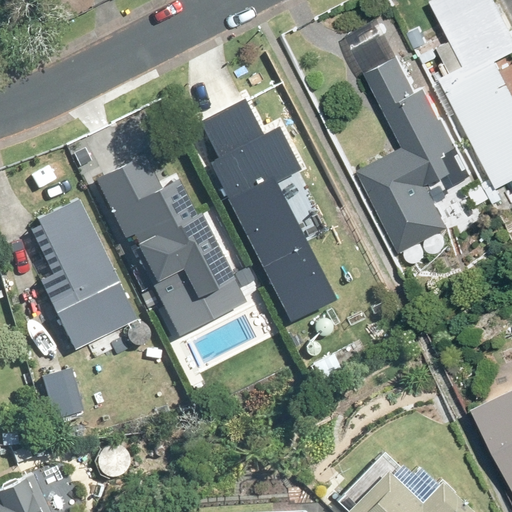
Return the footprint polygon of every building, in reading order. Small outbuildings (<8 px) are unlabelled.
[(443,80),(433,84),(449,115),(458,110),(495,182),(497,186),(511,178),(511,61),(501,67),(495,56),(511,47),(511,28),(497,0),(433,0),(466,64),(441,77),(443,80)] [(417,31),(410,35),(415,46),(423,43),(417,31)] [(456,181),(477,171),(463,143),(457,146),(425,85),(415,90),(397,55),(366,70),(405,145),(358,169),(400,250),(448,225),(426,182),(449,170),(456,181)] [(215,160),(212,162),(293,320),(332,301),(272,184),(297,171),(276,129),(260,137),(241,100),(196,122),(215,160)] [(150,159),(102,182),(105,188),(100,191),(130,252),(176,230),(158,193),(165,189),(150,159)] [(207,207),(193,178),(176,187),(190,216),(207,207)] [(481,178),(463,187),(472,205),(491,196),(486,187),(481,178)] [(495,182),(486,187),(491,196),(494,202),(504,197),(497,186),(495,182)] [(78,198),(37,218),(70,288),(49,298),(73,348),(136,318),(78,198)] [(213,218),(188,233),(216,282),(241,268),(213,218)] [(42,377),(54,417),(82,409),(70,368),(42,377)] [(511,386),(476,404),(511,479),(511,386)] [(16,429),(9,429),(11,443),(18,442),(16,429)] [(79,461),(90,484),(101,479),(90,456),(79,461)] [(385,468),(343,511),(474,511),(441,480),(420,501),(385,468)] [(0,511),(48,511),(30,473),(0,487),(0,511)]
